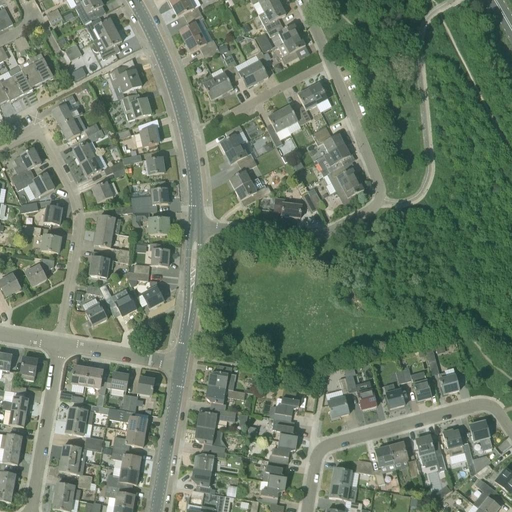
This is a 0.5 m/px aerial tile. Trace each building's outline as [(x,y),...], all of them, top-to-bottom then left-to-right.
[(99,18),(95,12),(103,8),(98,0),(90,0),(81,5),(87,16),(90,23),(99,18)] [(167,0),(172,9),(188,0),(167,0)] [(186,22),(201,15),(198,9),(194,11),(188,0),(172,9),(178,20),(183,17),(186,22)] [(263,15),(280,6),(276,0),(251,0),(250,1),(253,7),(258,4),(263,14),(263,15)] [(267,33),(281,26),(278,21),(286,17),(280,6),(263,15),(263,14),(258,17),(264,28),(267,33)] [(0,14),(8,29),(13,26),(4,10),(0,12),(0,14)] [(49,22),(60,16),(58,11),(46,17),(49,22)] [(185,44),(201,35),(195,24),(203,20),(201,15),(186,22),(189,28),(179,33),(185,44)] [(60,16),(49,22),(51,27),(63,21),(60,16)] [(94,44),(116,32),(110,21),(103,25),(100,20),(85,27),(94,44)] [(283,46),(300,37),(294,26),(284,31),(281,26),(267,33),(270,39),(278,35),(283,45),(283,46)] [(116,32),(94,44),(95,46),(93,48),(93,49),(93,51),(93,52),(95,53),(96,54),(98,53),(103,62),(120,54),(116,46),(122,43),(116,32)] [(202,56),(217,48),(216,47),(214,43),(214,42),(206,46),(201,35),(185,44),(191,55),(200,50),(202,56)] [(265,55),(274,50),(267,35),(257,40),(265,55)] [(19,40),(25,51),(30,49),(24,37),(19,40)] [(283,46),(283,45),(278,49),(283,59),(281,60),(284,66),(298,59),(295,53),(305,48),(300,37),(283,46)] [(56,42),(60,50),(67,46),(63,38),(56,42)] [(25,51),(19,40),(13,43),(17,50),(16,51),(17,53),(19,53),(22,58),(27,56),(25,51)] [(68,58),(79,52),(76,47),(65,53),(68,58)] [(217,48),(202,56),(205,61),(220,54),(217,48)] [(0,49),(0,57),(3,63),(8,60),(2,49),(0,49)] [(79,52),(68,58),(70,63),(82,57),(79,52)] [(266,62),(263,56),(262,53),(256,57),(260,64),(249,70),(257,85),(268,79),(264,71),(269,68),(266,62)] [(30,61),(43,84),(53,79),(44,61),(41,55),(30,61)] [(257,85),(249,70),(239,75),(229,58),(224,61),(228,68),(228,69),(235,83),(241,80),(246,91),(257,85)] [(32,90),(43,84),(30,61),(19,67),(23,74),(31,90),(32,90)] [(230,86),(235,83),(228,69),(222,72),(224,75),(214,80),(213,80),(222,97),(233,91),(230,86)] [(131,98),(138,96),(135,90),(141,88),(135,73),(124,77),(122,71),(109,78),(114,91),(120,89),(123,95),(129,93),(131,98)] [(31,90),(23,74),(12,80),(22,98),(33,92),(32,90),(31,90)] [(213,80),(214,80),(211,76),(200,81),(202,89),(204,89),(211,103),(222,97),(213,80)] [(10,104),(22,98),(12,80),(2,86),(1,86),(9,101),(9,102),(10,104)] [(1,86),(2,86),(0,84),(0,83),(0,106),(9,102),(9,101),(1,86)] [(92,92),(88,85),(75,92),(77,95),(86,91),(88,94),(92,92)] [(308,91),(317,107),(328,101),(319,85),(308,91)] [(306,112),(317,107),(308,91),(297,97),(303,108),(298,110),(305,124),(311,121),(306,112)] [(138,96),(131,98),(120,102),(125,116),(126,116),(128,123),(151,116),(146,101),(140,103),(138,96)] [(60,128),(73,121),(83,116),(79,108),(70,113),(67,108),(75,103),(72,97),(62,102),(64,108),(52,114),(60,128)] [(305,124),(298,110),(292,113),(290,108),(279,114),(287,129),(298,124),(300,128),(305,124)] [(282,146),(276,135),(287,129),(279,114),(268,119),(271,126),(266,129),(276,149),(281,146),(282,146)] [(73,121),(60,128),(67,142),(81,135),(73,121)] [(87,138),(100,131),(97,125),(84,132),(87,138)] [(109,127),(103,130),(105,136),(111,133),(109,127)] [(225,156),(242,147),(236,137),(243,133),(239,127),(225,134),(228,140),(219,145),(225,156)] [(315,142),(329,134),(326,129),(312,136),(315,142)] [(155,130),(145,132),(139,134),(140,135),(134,137),(137,149),(142,148),(143,150),(159,146),(155,130)] [(100,131),(87,138),(91,144),(103,137),(100,131)] [(116,142),(131,137),(129,131),(114,136),(116,142)] [(328,156),(344,147),(339,136),(332,140),(329,134),(315,142),(318,147),(322,145),(328,156)] [(264,147),(267,153),(273,150),(270,144),(264,147)] [(80,166),(94,158),(87,145),(73,153),(80,166)] [(240,169),(254,161),(251,155),(247,157),(242,147),(225,156),(231,167),(237,163),(240,169)] [(328,177),(344,168),(341,163),(350,158),(344,147),(328,156),(324,158),(329,169),(321,173),(323,179),(327,177),(328,177)] [(15,186),(33,176),(30,171),(41,165),(33,151),(14,161),(18,168),(14,170),(18,176),(11,180),(15,186)] [(282,159),(285,164),(291,161),(288,156),(282,159)] [(140,157),(123,160),(124,167),(141,163),(140,157)] [(94,158),(80,166),(87,179),(101,172),(94,158)] [(162,161),(152,162),(146,163),(148,177),(164,175),(162,161)] [(251,183),(246,173),(257,167),(254,161),(240,169),(242,174),(229,181),(235,192),(251,183)] [(124,170),(123,163),(104,171),(107,177),(113,175),(124,170)] [(336,193),(358,182),(352,171),(346,174),(344,168),(328,177),(336,193)] [(124,170),(113,175),(116,181),(126,176),(124,170)] [(15,186),(18,193),(29,187),(36,200),(54,190),(46,176),(36,182),(33,176),(15,186)] [(251,183),(235,192),(241,203),(245,201),(248,206),(271,194),(268,188),(266,190),(264,187),(262,188),(258,180),(251,183)] [(333,195),(332,196),(333,197),(334,198),(334,199),(335,201),(337,201),(338,201),(338,200),(339,199),(345,196),(348,201),(354,198),(355,197),(357,196),(364,192),(358,182),(336,193),(333,195)] [(108,184),(101,187),(92,191),(98,205),(114,198),(108,184)] [(132,215),(149,215),(149,207),(168,206),(167,192),(161,192),(161,191),(149,192),(149,205),(131,205),(132,208),(132,215)] [(318,211),(310,198),(308,193),(301,197),(311,215),(318,211)] [(310,198),(318,211),(324,208),(316,194),(310,198)] [(300,220),(302,207),(285,205),(285,201),(275,200),(274,214),(282,215),(281,218),(300,220)] [(21,215),(38,212),(37,204),(21,207),(21,215)] [(62,211),(46,208),(43,224),(59,227),(62,211)] [(149,223),(149,215),(132,215),(132,229),(141,229),(141,222),(149,223)] [(97,233),(113,235),(116,221),(99,218),(97,233)] [(169,221),(159,221),(149,221),(149,237),(169,237),(169,221)] [(41,230),(26,227),(24,235),(40,237),(41,230)] [(110,250),(113,235),(97,233),(94,247),(110,250)] [(61,240),(43,237),(41,253),(58,256),(61,240)] [(161,246),(151,246),(150,246),(150,251),(152,252),(151,267),(168,269),(169,253),(161,252),(161,246)] [(119,257),(129,259),(130,253),(120,251),(119,257)] [(128,265),(129,259),(119,257),(117,263),(128,265)] [(91,266),(89,277),(100,279),(106,280),(108,270),(112,271),(113,262),(101,261),(92,259),(91,266)] [(54,263),(41,261),(39,266),(24,274),(32,289),(47,282),(43,275),(53,269),(54,263)] [(134,275),(149,276),(149,268),(135,267),(134,275)] [(149,276),(134,275),(129,274),(125,276),(128,281),(137,282),(148,283),(149,276)] [(20,291),(12,275),(0,281),(0,287),(6,298),(20,291)] [(150,286),(152,291),(142,297),(150,311),(164,303),(157,289),(157,284),(150,283),(150,286)] [(104,298),(99,289),(88,287),(86,295),(104,298)] [(137,312),(130,299),(131,298),(130,296),(115,304),(122,319),(137,312)] [(85,314),(93,328),(107,321),(100,307),(85,314)] [(435,347),(437,355),(445,353),(443,345),(435,347)] [(425,350),(429,364),(436,362),(432,348),(425,350)] [(418,352),(420,358),(426,357),(424,350),(418,352)] [(0,372),(2,373),(1,379),(6,379),(4,392),(4,393),(11,394),(12,387),(14,374),(9,373),(10,367),(12,358),(0,355),(0,372)] [(23,360),(21,375),(35,378),(37,362),(23,360)] [(209,376),(208,383),(211,383),(210,389),(233,393),(233,392),(236,376),(231,375),(232,370),(217,367),(216,374),(209,376)] [(86,388),(89,370),(75,368),(72,386),(86,388)] [(357,393),(356,390),(352,377),(350,368),(343,370),(345,379),(350,395),(353,394),(357,393)] [(89,370),(86,388),(100,391),(103,373),(89,370)] [(402,372),(405,384),(412,382),(417,403),(431,400),(425,376),(411,380),(409,370),(402,372)] [(399,385),(405,384),(402,372),(395,373),(399,385)] [(445,374),(439,375),(438,376),(443,396),(459,392),(455,375),(446,378),(445,374)] [(107,384),(106,389),(126,393),(127,387),(129,377),(113,375),(112,381),(107,380),(107,384)] [(140,379),(138,395),(151,397),(152,398),(154,382),(140,379)] [(343,397),(350,395),(345,379),(339,381),(343,397)] [(404,407),(400,391),(395,392),(393,385),(384,388),(386,395),(390,411),(404,407)] [(12,387),(11,394),(25,396),(26,390),(12,387)] [(206,394),(205,400),(211,405),(210,410),(225,412),(226,406),(223,406),(225,395),(228,396),(228,399),(244,402),(245,395),(245,394),(244,394),(233,392),(233,393),(210,389),(209,394),(206,394)] [(376,408),(372,391),(357,395),(362,412),(376,408)] [(274,421),(291,424),(293,412),(298,410),(300,404),(295,403),(296,395),(283,392),(280,410),(271,408),(269,420),(274,421)] [(128,413),(131,398),(124,396),(123,407),(120,407),(120,412),(128,413)] [(71,403),(71,404),(81,405),(83,406),(84,400),(72,397),(71,402),(71,403)] [(128,413),(135,414),(138,399),(131,398),(128,413)] [(11,413),(26,415),(28,402),(13,399),(12,404),(4,403),(2,412),(5,412),(11,413)] [(340,401),(328,404),(330,414),(328,414),(330,423),(340,420),(340,418),(349,416),(344,399),(340,401)] [(91,407),(90,413),(94,414),(109,417),(110,410),(103,409),(97,408),(91,407)] [(90,413),(88,413),(70,410),(67,423),(86,426),(92,427),(94,414),(90,413)] [(198,417),(197,424),(200,424),(199,429),(214,432),(216,421),(234,424),(236,414),(225,412),(210,410),(209,415),(205,415),(198,417)] [(135,414),(128,413),(120,412),(118,423),(129,425),(127,433),(145,436),(147,422),(134,420),(135,414)] [(3,424),(3,426),(9,427),(14,428),(24,429),(26,415),(11,413),(10,420),(4,419),(3,424)] [(294,424),(291,424),(274,421),(272,430),(276,431),(275,434),(280,434),(279,443),(296,446),(297,440),(293,436),(294,424)] [(84,439),(86,426),(67,423),(65,436),(84,439)] [(492,450),(489,440),(487,431),(486,431),(484,423),(469,427),(474,444),(480,442),(482,453),(492,450)] [(195,434),(194,441),(200,445),(204,446),(203,451),(224,455),(225,449),(219,448),(222,433),(214,432),(199,429),(198,435),(195,434)] [(461,455),(464,454),(462,446),(458,432),(453,434),(453,432),(442,434),(447,453),(449,452),(450,458),(451,458),(461,455)] [(143,449),(145,436),(127,433),(126,440),(115,438),(113,450),(129,452),(129,447),(143,449)] [(3,436),(1,450),(5,451),(20,453),(22,439),(12,438),(3,436)] [(85,445),(103,448),(104,442),(86,438),(85,445)] [(429,445),(427,438),(415,442),(422,468),(425,467),(425,469),(438,465),(440,473),(446,471),(438,443),(429,445)] [(295,452),(296,446),(279,443),(277,451),(273,451),(271,457),(269,457),(269,462),(283,465),(287,466),(289,454),(295,452)] [(85,445),(84,451),(87,451),(102,454),(103,448),(85,445)] [(389,449),(393,465),(406,462),(408,462),(403,445),(389,449)] [(472,461),(468,445),(462,446),(464,454),(471,479),(474,476),(476,475),(472,461)] [(85,464),(87,451),(84,451),(63,447),(61,460),(79,463),(85,464)] [(375,453),(380,469),(393,465),(389,449),(375,453)] [(128,458),(129,452),(113,450),(111,460),(122,462),(121,470),(139,473),(141,460),(128,458)] [(17,467),(20,453),(5,451),(2,465),(17,467)] [(195,459),(194,466),(197,466),(196,471),(212,474),(214,459),(223,460),(224,455),(203,451),(202,457),(195,459)] [(476,475),(488,466),(487,465),(490,463),(486,457),(472,461),(476,475)] [(59,473),(77,476),(79,463),(61,460),(59,473)] [(265,467),(263,483),(268,483),(268,484),(286,487),(287,480),(284,479),(282,477),(282,473),(283,465),(269,462),(268,468),(265,467)] [(407,464),(411,478),(411,477),(417,477),(418,476),(415,462),(407,464)] [(479,480),(480,481),(492,471),(488,466),(476,475),(474,476),(479,480)] [(357,468),(355,474),(374,477),(373,472),(372,470),(372,469),(357,467),(357,468)] [(139,473),(121,470),(119,478),(113,477),(108,476),(106,487),(122,490),(123,485),(136,487),(139,473)] [(331,485),(349,488),(352,473),(334,470),(331,485)] [(382,475),(381,470),(380,471),(373,472),(374,477),(377,487),(385,485),(382,475)] [(511,493),(511,475),(505,470),(495,484),(510,496),(511,493)] [(192,476),(191,483),(196,487),(195,493),(204,494),(207,495),(210,495),(211,491),(211,490),(209,489),(209,488),(212,474),(196,471),(195,477),(192,476)] [(16,477),(1,474),(0,479),(0,488),(13,491),(16,477)] [(496,494),(480,481),(479,480),(474,486),(479,490),(478,490),(483,494),(473,506),(480,511),(497,511),(500,509),(490,501),(496,494)] [(261,499),(262,499),(262,504),(270,506),(271,505),(276,506),(278,495),(284,493),(286,487),(268,484),(266,493),(262,492),(261,499)] [(55,498),(72,501),(79,502),(81,492),(75,491),(75,488),(57,485),(55,498)] [(329,500),(347,503),(349,488),(331,485),(329,500)] [(228,497),(237,498),(238,487),(229,486),(228,497)] [(122,490),(106,487),(105,498),(115,500),(114,508),(132,511),(135,497),(121,495),(122,490)] [(446,487),(442,491),(445,496),(450,493),(446,487)] [(0,502),(11,505),(13,491),(0,488),(0,502)] [(204,494),(195,493),(192,492),(191,499),(203,501),(204,494)] [(217,501),(216,511),(214,511),(213,511),(222,511),(225,498),(217,496),(216,501),(217,501)] [(55,498),(52,511),(58,511),(71,511),(73,501),(55,498)] [(225,498),(222,511),(228,511),(230,503),(233,504),(234,499),(225,498)] [(259,504),(257,503),(252,502),(250,511),(257,511),(259,504)] [(346,508),(361,511),(361,510),(362,505),(350,503),(347,503),(346,508)]
